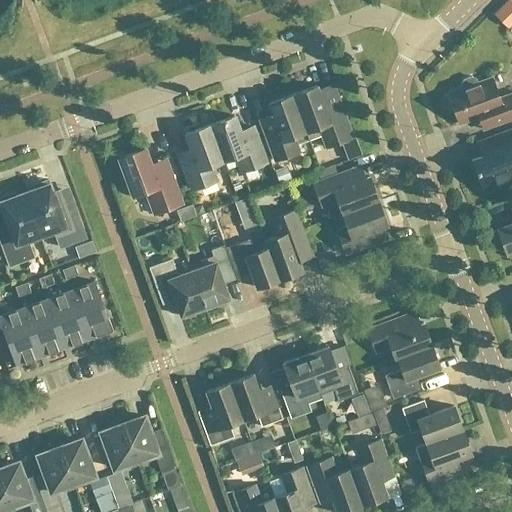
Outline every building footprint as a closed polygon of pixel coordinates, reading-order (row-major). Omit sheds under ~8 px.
[(511,0),(510,0),(509,0),(494,15),(507,28),(511,22),(511,0)] [(460,85),(462,89),(447,95),(458,125),(477,118),(482,131),(511,119),(511,94),(498,99),(491,78),(476,84),(474,80),(470,78),(462,81),(460,85)] [(291,96),(308,141),(320,137),(324,149),(352,139),(332,85),(317,90),(316,87),(291,96)] [(308,141),(291,96),(267,105),(271,116),(258,121),(273,163),(298,153),(296,145),(308,141)] [(233,117),(209,126),(222,162),(234,157),(240,173),(265,163),(252,128),(251,128),(252,131),(243,134),(239,132),(233,117)] [(222,162),(209,126),(184,135),(190,151),(188,154),(179,158),(178,155),(177,155),(190,191),(215,182),(210,168),(212,165),(222,162)] [(511,130),(477,143),(482,157),(471,161),(482,191),(511,179),(511,130)] [(144,149),(117,159),(131,197),(144,192),(153,215),(181,205),(165,161),(150,166),(144,149)] [(277,186),(290,181),(285,168),(272,172),(277,186)] [(341,215),(377,202),(369,178),(364,180),(359,168),(312,185),(320,207),(336,201),(341,215)] [(24,194),(39,236),(53,231),(59,248),(85,239),(73,206),(58,212),(47,181),(32,186),(34,190),(24,194)] [(39,236),(24,194),(14,197),(12,194),(0,198),(0,204),(9,230),(0,233),(0,245),(8,267),(32,258),(26,241),(39,236)] [(253,198),(219,206),(223,226),(249,220),(249,219),(257,217),(253,198)] [(290,201),(285,203),(289,213),(294,211),(290,201)] [(377,202),(341,215),(345,226),(338,229),(336,233),(344,254),(386,239),(381,227),(386,225),(377,202)] [(201,206),(193,209),(196,217),(204,214),(201,206)] [(511,210),(511,212),(511,224),(496,230),(505,255),(511,252),(511,210)] [(275,237),(264,241),(278,281),(300,272),(292,250),(306,244),(294,211),(289,213),(268,220),(275,237)] [(248,240),(224,249),(232,271),(247,266),(255,289),(278,281),(264,241),(263,242),(266,249),(253,254),(248,240)] [(232,271),(224,249),(223,246),(209,251),(212,257),(199,262),(201,268),(190,272),(203,308),(213,304),(217,307),(224,305),(225,300),(227,299),(219,276),(232,271)] [(203,308),(190,272),(180,276),(175,274),(170,260),(147,268),(161,306),(174,301),(179,316),(182,316),(186,319),(193,316),(194,311),(203,308)] [(76,276),(73,266),(61,271),(64,280),(76,276)] [(53,284),(49,275),(37,279),(41,289),(53,284)] [(93,282),(68,291),(86,340),(111,331),(107,318),(106,318),(93,282)] [(29,293),(26,284),(14,288),(17,297),(29,293)] [(86,340),(68,291),(45,300),(63,348),(86,340)] [(63,348),(45,300),(21,309),(39,357),(63,348)] [(39,357),(21,309),(0,316),(0,326),(14,366),(39,357)] [(394,360),(430,346),(422,324),(418,325),(414,313),(366,330),(375,353),(390,348),(394,360)] [(430,346),(394,360),(396,359),(400,370),(383,377),(392,400),(419,390),(414,378),(438,369),(430,346)] [(304,356),(317,390),(330,385),(336,402),(357,395),(346,367),(335,371),(327,348),(304,356)] [(317,390),(304,356),(282,364),(290,387),(279,391),(289,419),(309,412),(303,395),(317,390)] [(228,384),(241,420),(255,415),(260,428),(281,420),(269,387),(258,391),(252,375),(228,384)] [(241,420),(228,384),(205,392),(210,408),(196,413),(209,446),(233,438),(228,425),(241,420)] [(425,444),(461,431),(452,407),(428,416),(422,401),(400,409),(409,434),(420,430),(425,444)] [(381,409),(371,413),(379,435),(389,431),(381,409)] [(370,414),(346,423),(350,435),(374,426),(370,414)] [(143,417),(121,425),(134,461),(153,454),(160,473),(173,469),(161,435),(150,438),(143,417)] [(134,461),(121,425),(100,433),(113,469),(134,461)] [(461,431),(425,444),(430,458),(419,462),(428,484),(460,473),(455,460),(470,455),(461,431)] [(58,448),(71,484),(93,476),(79,440),(58,448)] [(360,465),(348,470),(361,506),(386,497),(380,481),(393,477),(380,440),(354,450),(360,465)] [(303,467),(294,442),(283,446),(292,471),(303,467)] [(71,484),(58,448),(37,456),(50,492),(71,484)] [(343,511),(361,506),(348,470),(336,474),(330,459),(305,468),(318,504),(331,499),(335,511),(343,511)] [(16,463),(0,469),(0,485),(8,507),(30,500),(16,463)] [(287,493),(273,498),(277,511),(303,511),(302,508),(314,504),(301,468),(281,476),(287,493)] [(105,478),(110,493),(126,487),(120,472),(105,478)] [(110,493),(105,478),(87,484),(93,500),(110,493)] [(0,510),(8,507),(0,485),(0,510)] [(277,511),(273,498),(259,503),(253,485),(231,494),(237,511),(277,511)]
